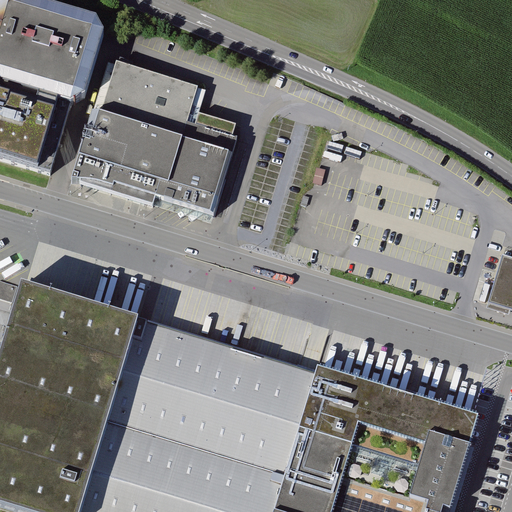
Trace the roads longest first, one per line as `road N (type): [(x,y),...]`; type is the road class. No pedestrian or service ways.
road 1 (unclassified): [(0,189),(511,344)]
road 2 (primary): [(157,0),(426,121),(511,176)]
